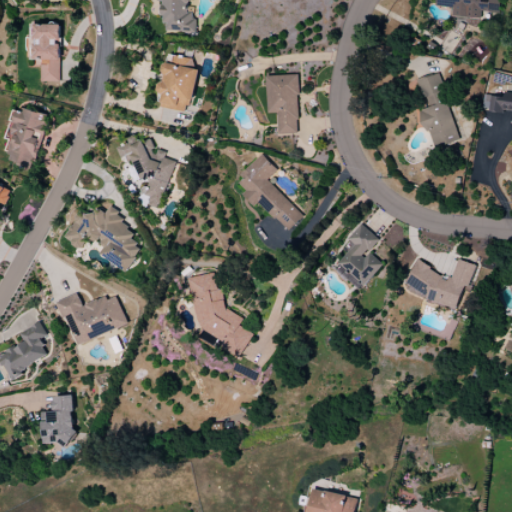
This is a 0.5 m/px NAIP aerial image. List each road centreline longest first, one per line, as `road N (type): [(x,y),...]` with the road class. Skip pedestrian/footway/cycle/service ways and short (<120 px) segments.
road 1 (residential): [(368,0),(341,107),(361,176),(417,218),(511,228)]
road 2 (residential): [(103,0),(107,49),(89,127),(0,301)]
